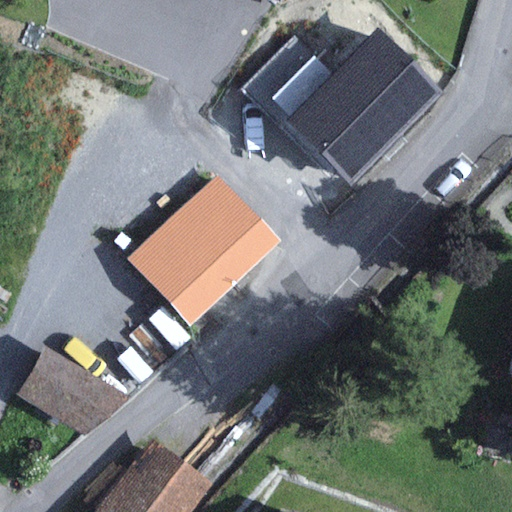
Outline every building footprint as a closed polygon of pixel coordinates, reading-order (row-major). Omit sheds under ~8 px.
[(443,93),(376,28),(284,123),(350,188),(443,93)] [(208,176),(120,259),(184,325),(271,242),(208,176)] [(123,289),(84,319),(92,329),(74,342),(92,366),(114,349),(117,353),(152,326),(123,289)] [(511,320),(500,378),(511,380),(511,419),(504,455),(511,457),(511,320)] [(123,399),(37,347),(13,392),(76,434),(123,399)] [(147,439),(89,511),(187,511),(208,487),(147,439)]
